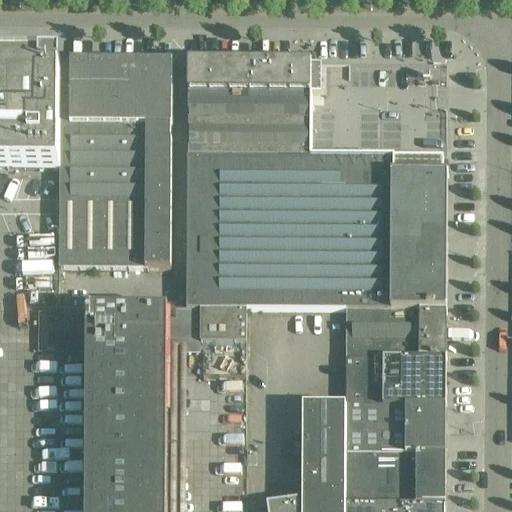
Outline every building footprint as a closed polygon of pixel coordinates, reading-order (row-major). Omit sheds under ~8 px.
[(171,273),(172,144),(171,144),(171,129),(172,129),(173,65),(71,64),(71,65),(61,65),(60,172),(60,272),(171,273)] [(0,171),(60,172),(61,65),(42,65),(42,66),(0,65),(0,171)] [(312,162),(312,67),(189,66),(189,97),(188,160),(187,160),(187,161),(312,162)] [(447,285),(448,181),(448,178),(448,163),(405,162),(312,162),(187,161),(187,313),(247,313),(347,314),(447,315),(447,312),(446,312),(447,285)] [(167,511),(168,343),(201,343),(201,346),(247,346),(247,313),(187,313),(168,313),(87,312),(85,511),(167,511)] [(447,363),(447,315),(347,314),(347,362),(447,363)] [(446,411),(447,363),(347,362),(347,409),(347,410),(446,411)] [(345,511),(346,510),(346,458),(347,410),(347,409),(304,409),(303,496),(304,496),(304,503),(267,509),(267,511),(345,511)] [(446,459),(446,411),(347,410),(346,458),(446,459)] [(446,510),(446,459),(346,458),(346,510),(446,510)]
